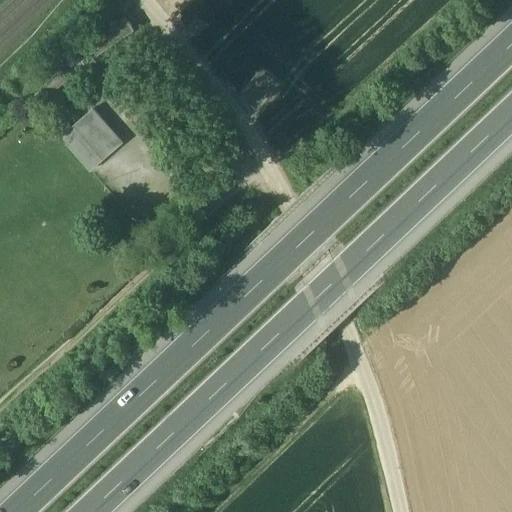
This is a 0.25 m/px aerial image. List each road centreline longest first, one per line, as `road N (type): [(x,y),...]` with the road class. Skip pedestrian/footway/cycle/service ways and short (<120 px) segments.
road 1 (motorway): [(511,31),(4,511)]
road 2 (motorway): [(75,511),(511,99)]
road 3 (unclassified): [(133,0),(236,111),(263,160),(340,324),(379,427),(397,511)]
road 4 (track): [(0,406),(263,160)]
road 5 (track): [(199,511),(342,380),(359,376)]
